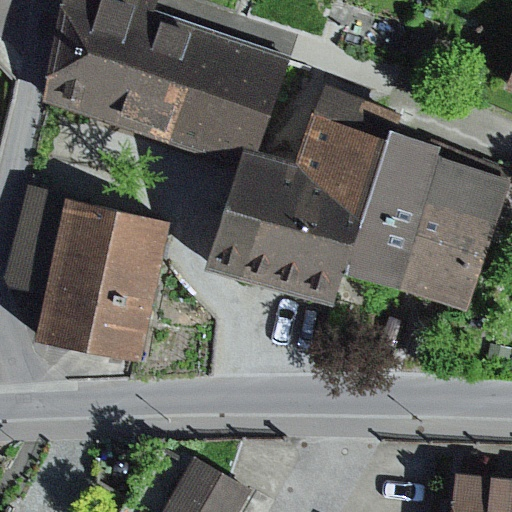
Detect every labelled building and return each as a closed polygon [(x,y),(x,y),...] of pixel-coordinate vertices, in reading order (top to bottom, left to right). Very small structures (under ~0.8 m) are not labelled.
[(289,54),(120,0),(98,0),(71,84),(259,145),(289,54)] [(305,172),(258,158),(226,259),(341,295),(351,263),(479,303),(511,199),(511,179),(446,159),(451,146),(326,106),(305,172)] [(174,223),(41,194),(24,273),(58,281),(48,325),(146,347),(174,223)] [(208,451),(172,511),(247,511),(264,484),(208,451)] [(511,511),(511,472),(461,467),(456,511),(511,511)]
